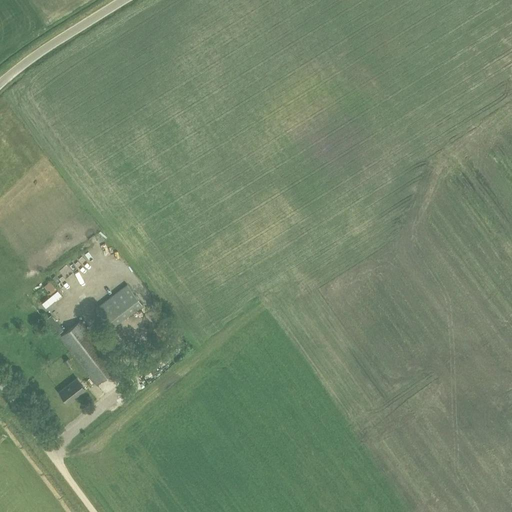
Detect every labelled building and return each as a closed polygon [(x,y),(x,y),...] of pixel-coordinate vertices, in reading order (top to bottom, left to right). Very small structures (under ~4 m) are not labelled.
[(48,278),(39,286),(44,293),(53,285),(48,278)] [(110,328),(142,303),(127,284),(95,308),(110,328)] [(97,385),(118,368),(81,320),(60,337),(97,385)] [(155,367),(171,358),(166,349),(149,358),(155,367)] [(85,389),(77,378),(59,392),(68,403),(85,389)]
